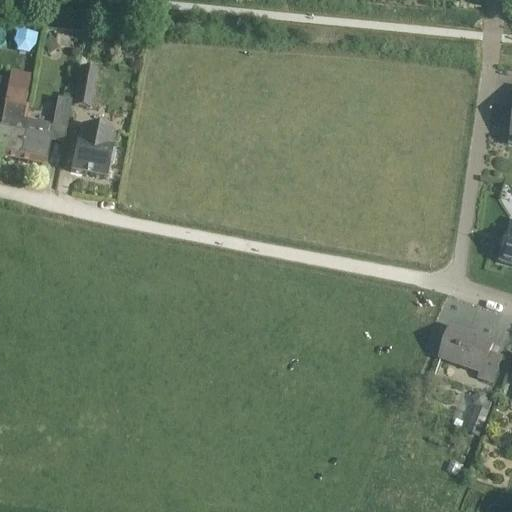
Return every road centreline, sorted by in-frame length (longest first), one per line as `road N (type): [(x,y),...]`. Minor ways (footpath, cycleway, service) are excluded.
road 1 (residential): [(455,287),(0,192)]
road 2 (residential): [(455,287),(494,0)]
